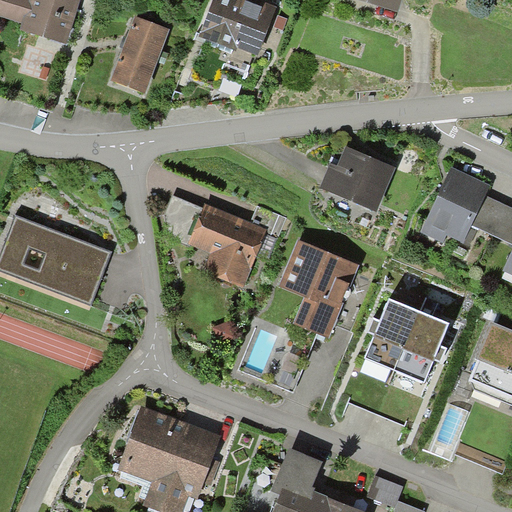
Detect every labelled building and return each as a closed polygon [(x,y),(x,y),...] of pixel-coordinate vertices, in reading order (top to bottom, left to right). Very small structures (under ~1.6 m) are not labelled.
[(0,0),(0,15),(21,22),(19,29),(40,36),(66,44),(80,0),(0,0)] [(276,8),(256,0),(212,0),(200,33),(197,32),(194,39),(204,43),(207,44),(209,39),(236,50),(237,46),(257,54),(276,8)] [(359,0),(398,12),(402,0),(359,0)] [(288,19),(278,15),(274,26),(284,30),(288,19)] [(171,31),(137,18),(125,48),(112,83),(146,96),(171,31)] [(381,163),(346,148),(337,168),(331,165),(320,190),(376,213),(395,169),(381,163)] [(452,167),(421,234),(445,245),(449,238),(463,244),(471,226),(484,197),(490,185),(481,181),(452,167)] [(166,216),(169,239),(193,249),(194,245),(213,253),(205,271),(244,287),(266,230),(244,221),(203,204),(201,209),(173,197),(166,216)] [(511,245),(511,209),(484,197),(471,226),(511,245)] [(18,218),(0,263),(0,271),(89,306),(109,255),(18,218)] [(296,242),(278,288),(307,300),(296,328),(329,341),(359,267),(296,242)] [(511,251),(502,271),(511,275),(511,251)] [(396,374),(420,318),(390,305),(381,326),(374,323),(369,335),(377,338),(367,362),(396,374)] [(440,349),(448,330),(420,318),(396,374),(425,386),(435,364),(441,366),(447,352),(440,349)] [(511,336),(490,327),(475,364),(478,365),(470,383),(511,400),(511,336)] [(142,408),(118,471),(151,483),(143,507),(156,511),(184,511),(191,496),(198,499),(204,483),(211,485),(219,461),(215,460),(223,439),(185,424),(142,408)] [(326,466),(288,451),(269,497),(277,500),(272,511),(354,511),(349,510),(314,495),(326,466)] [(403,488),(376,478),(368,499),(395,509),(398,502),(403,488)] [(424,511),(398,502),(395,509),(393,511),(424,511)]
